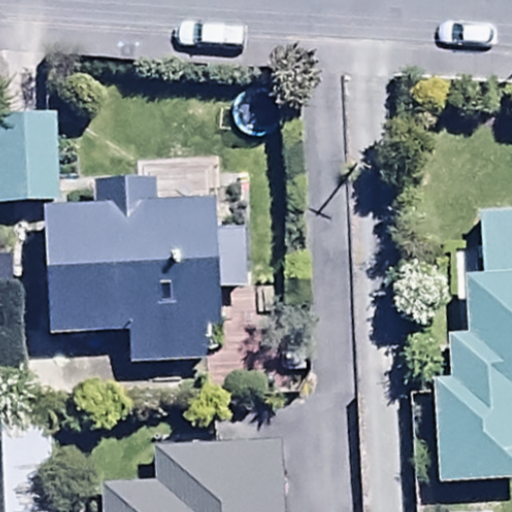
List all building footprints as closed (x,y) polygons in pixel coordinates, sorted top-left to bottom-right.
[(0,138),(0,223),(69,221),(65,136),(0,138)] [(431,401),(437,508),(511,503),(511,220),(479,223),(483,295),(465,296),(468,358),(446,359),(448,401),(431,401)] [(239,229),(43,230),(44,358),(126,358),(126,379),(210,379),(210,350),(218,350),(218,309),(240,309),(239,229)] [(0,440),(0,442),(1,511),(53,511),(52,439),(0,440)] [(102,499),(102,511),(281,511),(279,460),(204,463),(204,441),(150,444),(153,497),(102,499)]
